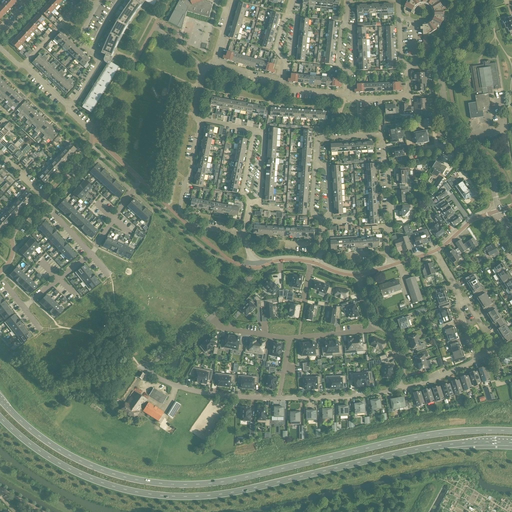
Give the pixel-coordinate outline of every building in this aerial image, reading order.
[(12,6),(6,0),(2,4),(8,10),(12,6)] [(53,0),(51,0),(48,3),(55,9),(59,5),(53,0)] [(101,53),(105,55),(103,59),(103,60),(103,61),(104,62),(108,65),(82,108),(90,113),(118,67),(110,62),(112,57),(111,57),(111,55),(112,53),(115,47),(114,47),(116,43),(118,39),(119,39),(122,34),(121,33),(123,29),(125,26),(126,26),(129,20),(131,16),(134,13),(138,8),(139,7),(140,5),(141,6),(145,1),(149,3),(151,5),(153,6),(156,0),(136,0),(136,1),(134,0),(131,0),(130,1),(130,2),(123,11),(115,25),(108,39),(101,53)] [(180,0),(179,1),(168,22),(182,29),(185,17),(187,11),(209,18),(213,3),(206,1),(205,0),(180,0)] [(423,31),(424,47),(424,54),(431,54),(430,41),(427,41),(427,34),(427,33),(431,31),(432,32),(436,30),(436,29),(438,24),(440,26),(443,21),(442,21),(442,16),(444,16),(444,11),(443,11),(440,6),(442,5),(439,1),(439,2),(435,0),(410,0),(409,3),(407,2),(405,7),(412,11),(411,13),(414,15),(415,12),(414,12),(413,11),(415,7),(416,6),(420,3),(421,3),(425,3),(427,3),(431,5),(432,6),(434,10),(435,11),(435,16),(435,17),(432,21),(432,22),(428,25),(426,25),(425,25),(425,23),(424,23),(425,25),(421,25),(421,27),(421,32),(423,31)] [(48,3),(44,7),(51,13),(55,9),(48,3)] [(240,3),(238,8),(246,11),(247,5),(240,3)] [(2,4),(0,6),(0,10),(4,14),(8,10),(2,4)] [(51,13),(44,7),(40,12),(47,18),(51,13)] [(271,18),(279,20),(280,15),(280,14),(273,12),(271,18)] [(35,18),(41,24),(45,20),(39,14),(35,18)] [(35,18),(31,22),(37,28),(41,24),(35,18)] [(271,18),(269,24),(277,26),(279,20),(271,18)] [(235,20),(233,26),(241,28),(242,22),(235,20)] [(37,28),(31,22),(27,26),(33,32),(37,28)] [(33,32),(27,26),(23,31),(29,37),(33,32)] [(233,26),(231,32),(239,34),(241,28),(233,26)] [(23,31),(19,35),(25,41),(29,37),(23,31)] [(239,34),(231,32),(229,38),(237,40),(239,34)] [(58,43),(64,37),(60,33),(54,39),(58,43)] [(25,41),(19,35),(15,39),(21,45),(25,41)] [(274,38),(266,35),(264,41),(272,43),(274,38)] [(69,41),(64,37),(58,43),(63,47),(69,41)] [(21,45),(15,39),(11,43),(17,49),(21,45)] [(69,41),(63,47),(67,51),(73,45),(69,41)] [(272,43),(264,41),(262,47),(270,49),(272,43)] [(73,45),(67,51),(71,55),(77,49),(73,45)] [(77,49),(71,55),(75,59),(81,53),(77,49)] [(234,53),(230,52),(228,51),(227,57),(224,56),(223,59),(232,61),(234,53)] [(85,56),(81,53),(75,59),(79,63),(85,56)] [(240,55),(234,53),(232,61),(238,63),(240,55)] [(36,67),(46,56),(45,55),(44,55),(42,57),(40,55),(32,63),(36,67)] [(240,55),(238,63),(243,64),(246,57),(240,55)] [(48,58),(46,56),(36,67),(40,71),(48,63),(46,61),(48,58)] [(90,60),(85,56),(79,63),(84,67),(90,60)] [(251,58),(246,57),(243,64),(249,66),(251,58)] [(257,60),(251,58),(249,66),(255,68),(257,60)] [(263,62),(257,60),(255,68),(261,69),(263,62)] [(489,92),(492,91),(492,90),(501,88),(497,63),(490,64),(490,60),(483,62),(483,65),(471,67),(475,92),(478,92),(479,95),(475,95),(476,102),(478,112),(483,111),(491,110),(488,92),(489,92)] [(50,65),(48,63),(40,71),(45,75),(55,64),(53,62),(50,65)] [(263,62),(261,69),(266,71),(269,63),(263,62)] [(275,65),(272,64),(269,63),(266,71),(275,73),(276,71),(273,70),(275,65)] [(55,64),(45,75),(49,79),(56,71),(54,69),(57,66),(55,64)] [(56,71),(49,79),(53,83),(63,72),(61,70),(59,73),(56,71)] [(63,72),(53,83),(57,86),(65,78),(63,76),(65,74),(63,72)] [(418,82),(427,82),(427,78),(425,78),(424,73),(415,74),(415,80),(418,80),(418,82)] [(294,74),(292,74),(291,79),(289,79),(288,82),(297,83),(298,75),(294,74)] [(65,78),(57,86),(61,90),(71,80),(69,78),(67,80),(65,78)] [(334,79),(333,87),(342,88),(342,85),(339,85),(340,79),(338,79),(334,79)] [(73,81),(71,80),(61,90),(66,94),(73,86),(71,84),(73,81)] [(427,82),(418,82),(418,85),(415,85),(415,92),(425,91),(425,87),(427,87),(427,82)] [(397,83),(393,83),(394,91),(403,91),(402,88),(400,88),(400,83),(397,83)] [(6,84),(0,90),(0,94),(0,95),(0,94),(0,98),(10,88),(6,84)] [(360,84),(357,85),(358,90),(355,90),(355,93),(364,92),(363,84),(360,84)] [(10,88),(0,98),(0,99),(2,101),(4,98),(6,100),(14,92),(10,88)] [(14,92),(6,100),(9,102),(6,105),(7,105),(8,107),(18,96),(14,92)] [(18,96),(8,107),(10,109),(13,106),(15,108),(23,100),(18,96)] [(418,107),(415,107),(415,113),(421,113),(421,110),(425,110),(425,103),(432,102),(432,99),(417,99),(418,107)] [(19,117),(29,106),(25,102),(17,110),(19,112),(17,115),(19,117)] [(478,112),(476,102),(468,103),(471,119),(484,117),(483,111),(478,112)] [(414,107),(411,107),(408,107),(408,104),(401,105),(401,115),(410,114),(411,120),(414,120),(414,107)] [(395,118),(399,118),(398,107),(398,109),(395,109),(395,105),(386,105),(386,114),(395,113),(395,118)] [(29,106),(19,117),(21,119),(23,116),(26,118),(33,110),(29,106)] [(259,106),(258,114),(264,115),(263,118),(266,118),(268,109),(266,109),(266,108),(259,106)] [(33,110),(26,118),(28,120),(25,123),(27,125),(37,114),(33,110)] [(326,112),(319,111),(319,119),(328,120),(328,116),(325,116),(326,112)] [(42,118),(37,114),(27,125),(29,126),(32,124),(34,126),(42,118)] [(2,130),(6,135),(11,140),(15,136),(10,131),(14,127),(5,118),(3,118),(0,121),(2,123),(4,123),(5,124),(6,126),(2,130)] [(42,118),(34,126),(36,128),(34,130),(36,132),(46,122),(42,118)] [(50,125),(46,122),(36,132),(38,134),(40,132),(42,134),(50,125)] [(50,125),(42,134),(45,136),(42,138),(44,140),(54,129),(50,125)] [(389,136),(404,134),(404,131),(401,131),(401,129),(397,130),(397,128),(389,129),(390,135),(389,135),(389,136)] [(58,133),(54,129),(44,140),(46,142),(49,139),(51,142),(58,133)] [(413,141),(414,142),(416,142),(416,144),(421,144),(421,145),(424,145),(424,143),(429,142),(427,131),(414,133),(415,138),(413,139),(413,141)] [(404,134),(389,136),(389,137),(390,137),(391,143),(399,142),(399,139),(402,139),(402,137),(405,136),(404,134)] [(10,141),(7,144),(5,147),(10,151),(9,152),(12,155),(12,154),(18,148),(24,142),(23,141),(22,140),(20,138),(14,145),(10,141)] [(69,143),(65,147),(72,154),(76,150),(69,143)] [(234,150),(237,150),(245,152),(246,146),(238,144),(235,144),(234,150)] [(22,152),(18,148),(12,154),(17,158),(16,159),(19,161),(20,161),(25,155),(31,148),(28,145),(22,152)] [(407,153),(406,145),(399,146),(400,150),(393,151),(393,154),(393,155),(394,158),(397,157),(398,161),(402,160),(401,156),(405,156),(404,154),(407,153)] [(72,154),(65,147),(61,152),(68,158),(72,154)] [(29,159),(25,155),(20,161),(25,165),(24,166),(26,168),(38,155),(35,152),(29,159)] [(68,158),(61,152),(57,156),(64,163),(68,158)] [(64,163),(57,156),(53,160),(61,167),(64,163)] [(61,167),(53,160),(51,158),(47,162),(50,164),(57,171),(61,167)] [(243,164),(235,162),(232,161),(231,167),(234,168),(242,170),(243,164)] [(432,168),(435,169),(432,174),(437,177),(440,172),(443,175),(447,168),(437,161),(432,168)] [(50,164),(46,168),(53,175),(57,171),(50,164)] [(94,176),(101,168),(97,165),(90,172),(94,176)] [(0,167),(0,181),(1,181),(7,174),(8,173),(6,171),(5,172),(0,167)] [(53,175),(46,168),(42,173),(49,179),(53,175)] [(105,172),(101,168),(94,176),(98,180),(105,172)] [(397,171),(397,178),(407,177),(411,177),(410,168),(403,168),(403,171),(397,171)] [(42,173),(39,171),(38,173),(40,175),(38,177),(45,184),(49,179),(42,173)] [(98,180),(102,183),(109,176),(105,172),(98,180)] [(7,174),(1,181),(2,182),(4,182),(4,181),(6,183),(0,190),(4,193),(16,180),(13,177),(12,178),(7,174)] [(106,187),(113,180),(109,176),(102,183),(106,187)] [(446,179),(441,176),(434,187),(438,190),(440,186),(441,187),(446,179)] [(404,186),(404,187),(408,187),(411,186),(411,177),(407,177),(397,178),(397,184),(401,184),(401,186),(404,186)] [(117,183),(113,180),(106,187),(110,191),(117,183)] [(474,194),(469,186),(469,185),(467,183),(465,180),(456,186),(465,200),(469,198),(470,199),(475,196),(474,194)] [(85,181),(81,185),(88,192),(92,188),(85,181)] [(121,187),(117,183),(110,191),(114,194),(121,187)] [(447,194),(448,193),(446,191),(451,188),(447,183),(447,184),(446,183),(443,185),(444,186),(440,189),(442,191),(439,194),(439,193),(435,196),(438,200),(444,196),(444,197),(447,195),(447,194)] [(88,192),(81,185),(77,189),(85,196),(88,192)] [(121,187),(114,194),(118,198),(125,191),(121,187)] [(408,187),(404,187),(400,187),(400,191),(398,191),(398,203),(408,202),(406,202),(406,195),(409,195),(408,187)] [(85,196),(77,189),(73,193),(81,200),(85,196)] [(25,190),(21,195),(29,201),(33,197),(25,190)] [(21,195),(17,199),(25,206),(29,201),(21,195)] [(191,196),(190,205),(191,205),(191,207),(194,207),(193,208),(196,209),(196,208),(197,208),(199,200),(195,199),(195,198),(194,196),(191,196)] [(25,206),(17,199),(13,203),(21,210),(25,206)] [(127,206),(132,210),(138,203),(134,199),(127,206)] [(62,211),(68,204),(64,200),(58,207),(62,211)] [(437,209),(440,208),(443,212),(450,206),(447,202),(446,203),(444,200),(435,206),(437,209)] [(229,202),(228,206),(226,214),(229,214),(229,215),(231,216),(231,214),(232,215),(235,204),(229,202)] [(13,203),(10,207),(17,214),(21,210),(13,203)] [(138,203),(132,210),(136,214),(143,207),(138,203)] [(72,208),(68,204),(62,211),(66,215),(72,208)] [(242,205),(235,204),(232,215),(233,215),(233,216),(236,216),(236,215),(238,216),(240,210),(241,210),(242,205)] [(410,211),(411,209),(410,208),(410,205),(402,206),(403,209),(402,210),(399,210),(399,217),(402,217),(403,218),(405,217),(406,217),(407,217),(408,216),(409,216),(410,215),(410,214),(410,213),(410,212),(410,211)] [(442,217),(445,221),(454,215),(452,212),(453,211),(450,206),(443,212),(445,215),(442,217)] [(10,207),(6,212),(13,218),(17,214),(10,207)] [(136,214),(140,218),(147,211),(143,207),(136,214)] [(66,215),(71,219),(77,212),(72,208),(66,215)] [(343,213),(343,208),(335,209),(335,215),(341,214),(342,216),(347,216),(347,213),(343,213)] [(147,211),(140,218),(144,222),(151,215),(147,211)] [(13,218),(6,212),(2,216),(9,223),(13,218)] [(71,219),(75,223),(81,216),(77,212),(71,219)] [(0,214),(0,221),(5,227),(9,223),(2,216),(0,214)] [(433,218),(438,224),(429,231),(431,235),(434,233),(437,238),(445,232),(440,225),(444,222),(437,215),(433,218)] [(454,215),(445,221),(448,225),(451,222),(453,226),(457,223),(460,222),(460,221),(461,220),(458,216),(456,217),(454,215)] [(81,216),(75,223),(79,226),(85,220),(81,216)] [(79,226),(83,230),(89,224),(85,220),(79,226)] [(42,232),(49,226),(45,222),(38,228),(42,232)] [(261,226),(255,226),(255,223),(252,223),(251,230),(254,231),(254,234),(257,234),(256,235),(259,235),(259,234),(260,234),(261,226)] [(89,224),(83,230),(87,234),(93,228),(89,224)] [(42,232),(46,236),(53,230),(49,226),(42,232)] [(98,232),(93,228),(87,234),(92,238),(98,232)] [(423,233),(420,234),(419,234),(423,245),(429,243),(428,240),(427,237),(430,236),(428,232),(427,229),(422,231),(423,233)] [(50,241),(57,235),(53,230),(46,236),(50,241)] [(409,241),(412,240),(409,232),(407,233),(406,233),(407,236),(399,239),(400,240),(395,242),(397,247),(401,246),(403,251),(412,248),(409,241)] [(419,232),(413,234),(410,235),(412,240),(415,239),(417,246),(423,245),(419,234),(420,234),(419,232)] [(61,239),(57,235),(50,241),(54,245),(61,239)] [(112,240),(113,240),(113,239),(108,237),(103,247),(108,249),(112,240)] [(382,238),(379,238),(373,238),(373,246),(374,246),(374,248),(377,247),(377,246),(380,246),(379,243),(382,243),(382,238)] [(460,240),(455,243),(462,253),(467,250),(472,247),(473,249),(478,246),(476,242),(477,242),(476,240),(475,241),(474,238),(468,241),(469,242),(464,245),(460,240)] [(31,239),(27,243),(34,250),(38,246),(31,239)] [(54,245),(58,249),(65,243),(61,239),(54,245)] [(108,249),(113,252),(118,243),(117,243),(113,240),(112,240),(108,249)] [(118,243),(113,252),(118,254),(123,245),(124,243),(118,240),(117,243),(118,243)] [(27,243),(23,248),(30,254),(34,250),(27,243)] [(65,243),(58,249),(62,253),(68,247),(65,243)] [(118,254),(124,257),(128,248),(128,247),(123,245),(118,254)] [(128,248),(124,257),(129,259),(131,254),(132,254),(134,251),(133,251),(134,248),(129,245),(128,247),(128,248)] [(66,257),(72,251),(68,247),(62,253),(66,257)] [(494,257),(499,254),(495,247),(490,249),(489,247),(483,249),(486,254),(488,253),(490,256),(493,255),(494,257)] [(23,248),(19,252),(26,259),(30,254),(23,248)] [(461,262),(460,261),(462,259),(459,253),(456,255),(453,250),(446,255),(450,260),(451,260),(453,263),(454,263),(456,266),(461,262)] [(76,256),(72,251),(66,257),(70,262),(76,256)] [(431,275),(435,274),(432,263),(425,265),(426,269),(425,270),(423,271),(425,279),(432,277),(431,275)] [(498,273),(506,268),(503,263),(494,268),(498,273)] [(79,278),(81,276),(88,270),(85,265),(75,273),(79,278)] [(10,275),(14,279),(21,271),(17,268),(10,275)] [(506,268),(498,273),(495,275),(498,280),(501,278),(509,273),(506,268)] [(81,276),(84,280),(92,274),(88,270),(81,276)] [(14,279),(18,283),(25,275),(21,271),(14,279)] [(511,278),(511,276),(509,273),(501,278),(504,283),(511,278)] [(84,280),(82,282),(86,286),(96,279),(92,274),(84,280)] [(470,288),(479,283),(476,278),(477,277),(475,274),(464,279),(467,284),(467,283),(470,288)] [(18,283),(22,286),(29,279),(25,275),(18,283)] [(294,279),(292,288),(300,290),(301,285),(302,281),(301,281),(302,276),(298,276),(298,277),(294,276),(294,278),(293,278),(293,279),(294,279)] [(413,304),(423,300),(415,277),(405,280),(413,304)] [(22,286),(26,290),(33,283),(29,279),(22,286)] [(99,283),(96,279),(86,286),(89,291),(99,283)] [(273,295),(279,289),(274,283),(274,284),(270,280),(268,282),(267,282),(267,283),(265,285),(265,286),(263,288),(266,291),(268,289),(273,295)] [(383,296),(401,290),(398,281),(390,284),(391,285),(387,286),(387,284),(380,286),(383,296)] [(331,295),(332,288),(329,287),(329,286),(322,283),(322,284),(317,282),(316,285),(315,286),(316,286),(314,289),(326,294),(326,293),(331,295)] [(33,283),(26,290),(30,294),(37,286),(33,283)] [(482,288),(479,283),(470,288),(474,293),(473,293),(475,296),(485,290),(484,287),(482,288)] [(349,291),(336,288),(336,290),(333,289),(332,294),(335,294),(335,296),(339,297),(338,298),(342,299),(343,298),(347,298),(349,291)] [(438,300),(448,297),(446,292),(446,291),(445,288),(434,292),(435,295),(436,295),(438,300)] [(485,290),(475,296),(477,299),(480,304),(489,299),(486,294),(487,293),(485,290)] [(44,306),(50,299),(46,295),(40,303),(44,306)] [(450,303),(448,297),(438,300),(440,306),(438,306),(439,310),(449,307),(451,306),(450,302),(450,303)] [(54,303),(50,299),(44,306),(48,310),(54,303)] [(489,299),(480,304),(484,309),(483,309),(485,312),(495,305),(494,302),(492,303),(489,299)] [(261,301),(261,307),(265,307),(265,306),(266,306),(268,319),(274,318),(273,313),(276,313),(275,307),(273,307),(272,303),(269,303),(269,300),(264,301),(261,301)] [(244,314),(247,316),(250,312),(251,313),(256,307),(253,304),(254,303),(252,301),(250,302),(250,301),(241,311),(243,313),(244,314)] [(52,314),(58,306),(54,303),(48,310),(52,314)] [(6,304),(0,308),(0,313),(1,315),(9,309),(6,304)] [(296,318),(298,318),(300,306),(292,304),(292,308),(291,308),(290,312),(291,312),(290,317),(292,317),(296,318)] [(347,306),(350,315),(349,315),(350,316),(351,318),(355,317),(355,318),(359,316),(357,312),(358,312),(357,308),(356,308),(355,304),(349,306),(347,306)] [(308,305),(306,319),(312,320),(313,316),(315,316),(316,310),(314,309),(314,306),(308,305)] [(497,308),(495,305),(485,312),(487,315),(490,320),(499,314),(496,309),(497,308)] [(63,310),(58,306),(52,314),(56,317),(63,310)] [(439,310),(437,310),(438,314),(440,313),(442,319),(451,316),(449,310),(450,310),(449,307),(439,310)] [(9,309),(1,315),(5,319),(13,313),(9,309)] [(337,310),(336,310),(330,309),(330,313),(327,312),(326,319),(329,319),(328,324),(334,325),(336,315),(337,310)] [(502,319),(499,314),(490,320),(494,325),(493,325),(495,328),(505,321),(504,318),(502,319)] [(8,327),(17,319),(14,315),(4,323),(8,327)] [(405,318),(398,321),(400,327),(402,333),(405,331),(405,328),(410,326),(408,321),(411,320),(410,316),(405,318)] [(451,316),(442,319),(444,324),(442,325),(443,328),(455,324),(454,321),(453,321),(451,316)] [(17,319),(8,327),(11,331),(21,324),(17,319)] [(507,324),(505,321),(495,328),(497,331),(500,335),(509,330),(506,325),(507,324)] [(21,324),(11,331),(14,336),(15,335),(24,328),(21,324)] [(455,324),(443,328),(444,332),(446,331),(448,337),(457,334),(455,328),(456,328),(455,324)] [(24,328),(15,335),(19,339),(28,332),(24,328)] [(411,344),(419,341),(418,337),(422,336),(420,330),(414,332),(415,335),(409,337),(411,344)] [(511,334),(511,335),(509,330),(500,335),(504,340),(503,341),(505,344),(511,339),(511,340),(511,334)] [(19,339),(18,340),(21,344),(31,337),(28,332),(19,339)] [(459,339),(457,334),(448,337),(449,342),(448,343),(449,346),(461,342),(459,339)] [(231,350),(231,349),(233,336),(231,336),(227,335),(226,335),(225,343),(221,342),(220,350),(224,350),(224,349),(231,350)] [(233,336),(231,349),(238,350),(238,351),(241,352),(242,345),(239,345),(240,337),(236,337),(233,336)] [(205,343),(200,347),(205,353),(213,346),(214,347),(215,346),(214,346),(216,344),(213,341),(214,341),(212,337),(208,340),(204,342),(205,343)] [(357,352),(363,351),(363,345),(362,338),(357,338),(357,340),(355,340),(356,352),(357,352)] [(371,345),(374,346),(374,347),(378,349),(378,348),(382,350),(386,343),(374,338),(371,345)] [(349,346),(349,353),(357,353),(357,352),(356,352),(355,340),(353,341),(353,339),(348,339),(349,346)] [(256,354),(258,343),(256,343),(256,341),(251,340),(250,346),(246,346),(245,352),(248,353),(256,354)] [(260,343),(258,343),(256,354),(263,355),(262,359),(266,360),(268,349),(264,349),(265,342),(260,341),(260,343)] [(421,344),(419,341),(411,344),(413,349),(419,347),(420,350),(426,349),(424,343),(421,344)] [(462,346),(461,342),(449,346),(450,350),(452,349),(453,354),(463,351),(461,346),(462,346)] [(301,344),(300,344),(302,356),(308,356),(309,356),(308,343),(305,343),(301,343),(301,344)] [(281,357),(282,350),(281,350),(282,345),(278,344),(279,344),(278,344),(274,344),(273,350),(271,349),(270,355),(281,357)] [(418,364),(426,361),(425,358),(428,356),(427,351),(421,353),(422,356),(416,358),(418,364)] [(465,357),(463,351),(453,354),(455,360),(454,361),(455,364),(467,360),(465,357)] [(500,358),(502,363),(507,365),(511,360),(509,355),(504,354),(500,358)] [(493,359),(496,369),(502,368),(498,357),(493,359)] [(430,360),(426,361),(418,364),(420,370),(426,368),(427,371),(433,369),(430,360)] [(387,378),(388,379),(388,378),(391,378),(392,374),(393,374),(394,366),(390,366),(388,362),(385,363),(385,368),(383,368),(382,372),(384,373),(384,377),(387,378)] [(478,375),(481,383),(484,382),(490,380),(486,368),(484,368),(483,367),(479,369),(481,374),(478,375)] [(201,383),(203,370),(193,368),(189,375),(195,376),(194,382),(198,383),(198,382),(201,383)] [(213,371),(203,370),(201,383),(204,384),(207,384),(208,378),(211,379),(213,371)] [(142,380),(145,375),(140,372),(137,377),(142,380)] [(369,378),(368,372),(361,373),(362,386),(365,386),(365,387),(369,386),(370,386),(369,378)] [(472,378),(469,379),(472,387),(474,386),(481,384),(481,383),(478,375),(477,372),(474,373),(474,372),(470,373),(472,378)] [(224,387),(225,374),(216,373),(215,380),(218,380),(218,386),(224,387)] [(361,373),(354,374),(354,380),(355,387),(359,387),(362,386),(361,373)] [(235,375),(225,374),(224,387),(230,387),(231,381),(234,382),(235,375)] [(248,388),(248,376),(239,376),(238,382),(242,382),(241,388),(248,389),(248,388)] [(258,377),(248,376),(248,388),(248,389),(254,389),(254,383),(258,383),(258,377)] [(267,385),(267,387),(271,388),(271,389),(275,390),(275,385),(276,385),(277,381),(276,381),(277,378),(269,376),(267,384),(267,385)] [(472,387),(469,379),(468,376),(465,377),(465,376),(461,377),(463,383),(460,384),(462,391),(472,388),(472,387)] [(454,387),(451,388),(453,396),(456,395),(463,393),(462,391),(460,384),(459,380),(456,381),(456,380),(452,382),(454,387)] [(453,396),(451,388),(450,384),(447,385),(447,384),(443,385),(444,391),(441,392),(444,399),(444,400),(447,399),(454,397),(453,396)] [(444,399),(441,392),(440,387),(437,388),(437,387),(433,388),(435,393),(432,394),(435,402),(434,402),(437,401),(444,399)] [(488,387),(484,388),(488,400),(495,397),(494,393),(491,394),(488,387)] [(435,402),(432,394),(430,390),(428,390),(427,389),(423,391),(425,396),(422,397),(425,404),(424,405),(428,404),(434,402),(435,402)] [(167,397),(156,390),(151,397),(163,404),(167,397)] [(147,400),(135,392),(127,404),(125,403),(121,410),(125,413),(127,410),(129,411),(131,408),(133,410),(135,406),(141,410),(142,407),(145,409),(148,403),(146,401),(147,400)] [(425,404),(422,397),(421,392),(418,393),(418,392),(414,393),(415,399),(412,400),(415,408),(418,407),(424,405),(425,404)] [(404,397),(398,399),(400,408),(404,407),(404,410),(413,408),(412,403),(409,403),(405,403),(404,397)] [(373,410),(382,409),(380,399),(374,401),(374,400),(368,401),(369,405),(372,404),(373,410)] [(400,408),(398,399),(391,400),(392,406),(389,407),(390,413),(396,411),(395,409),(400,408)] [(176,402),(170,412),(174,414),(180,405),(176,402)] [(148,403),(145,409),(143,411),(158,421),(164,412),(148,403)] [(365,413),(365,404),(358,404),(358,403),(352,404),(352,408),(355,408),(356,414),(365,413)] [(127,410),(125,413),(134,420),(141,410),(135,406),(133,410),(131,408),(129,411),(127,410)] [(339,416),(349,416),(348,406),(342,407),(342,406),(336,406),(336,410),(339,410),(339,416)] [(284,417),(284,408),(277,408),(277,407),(272,407),(272,411),(275,411),(275,417),(284,417)] [(243,408),(242,421),(248,421),(251,421),(251,413),(251,409),(248,408),(247,408),(246,408),(243,408)] [(266,408),(262,408),(262,409),(258,409),(258,411),(257,412),(258,412),(258,423),(265,423),(265,426),(270,427),(270,420),(266,420),(266,417),(267,417),(267,413),(266,413),(266,408)] [(323,419),(333,418),(332,409),(326,409),(320,409),(320,413),(323,413),(323,419)] [(307,420),(317,420),(316,411),(310,411),(310,410),(304,410),(304,414),(307,414),(307,420)] [(289,420),(291,420),(291,422),(300,422),(300,413),(294,413),(294,412),(288,412),(288,416),(289,416),(289,420)]
